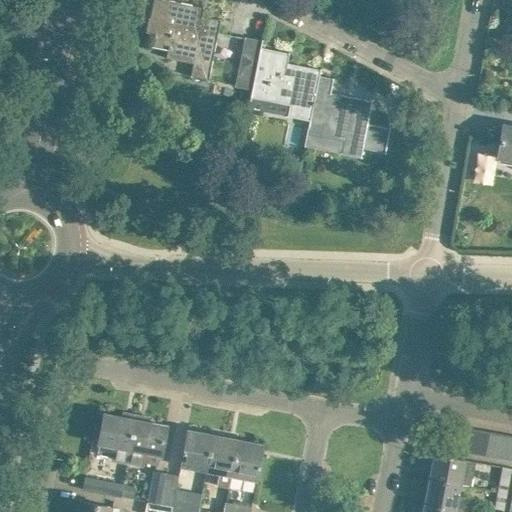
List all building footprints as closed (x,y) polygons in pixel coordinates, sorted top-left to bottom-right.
[(156,0),(138,0),(135,18),(149,20),(147,32),(146,31),(146,33),(155,35),(152,48),(153,48),(153,47),(169,50),(167,59),(194,65),(191,78),(208,81),(220,21),(201,17),(202,15),(191,13),(192,7),(156,0)] [(309,121),(319,76),(320,71),(294,66),(293,69),(286,67),(289,54),(259,49),(250,96),(292,104),(289,117),(309,121)] [(333,79),(330,78),(319,76),(309,121),(308,127),(321,130),(320,136),(343,141),(340,154),(360,158),(362,148),(367,149),(367,150),(369,151),(370,151),(374,129),(366,127),(371,102),(354,99),(353,101),(346,100),(347,97),(330,94),(333,79)] [(511,127),(503,126),(497,157),(511,159),(511,127)] [(126,462),(134,419),(104,413),(97,453),(113,456),(112,459),(126,462)] [(158,464),(165,425),(134,419),(126,462),(141,464),(142,461),(158,464)] [(461,451),(466,428),(454,426),(449,449),(461,451)] [(473,453),(478,431),(466,428),(461,451),(473,453)] [(206,471),(213,435),(187,430),(180,466),(206,471)] [(485,455),(489,433),(478,431),(473,453),(485,455)] [(497,458),(501,435),(489,433),(485,455),(497,458)] [(229,488),(231,476),(238,440),(213,435),(206,471),(219,473),(216,485),(229,488)] [(508,460),(511,441),(511,436),(501,435),(497,458),(508,460)] [(256,481),(261,455),(263,445),(238,440),(231,476),(256,481)] [(470,488),(475,463),(465,461),(465,460),(433,454),(428,479),(459,485),(470,488)] [(511,470),(502,468),(498,493),(507,495),(511,470)] [(161,505),(166,474),(153,471),(148,502),(161,505)] [(172,506),(178,476),(166,474),(161,505),(172,507),(172,506)] [(120,496),(122,484),(84,477),(82,488),(120,496)] [(457,496),(459,485),(428,479),(423,504),(454,510),(463,511),(470,511),(473,499),(457,496)] [(504,511),(507,495),(498,493),(495,509),(504,511)] [(116,511),(117,509),(117,508),(79,501),(77,511),(116,511)] [(250,511),(251,506),(226,501),(224,511),(250,511)] [(170,511),(172,507),(161,505),(148,502),(146,502),(144,511),(170,511)]
